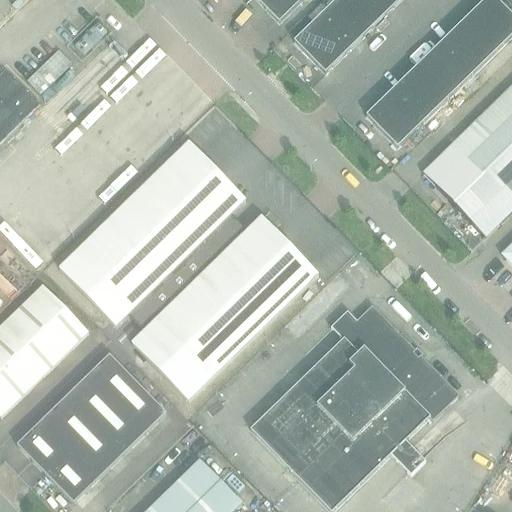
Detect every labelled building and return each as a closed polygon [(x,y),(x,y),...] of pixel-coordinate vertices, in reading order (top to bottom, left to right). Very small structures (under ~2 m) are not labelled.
[(304,0),(254,0),(278,25),(304,0)] [(338,0),(293,44),(325,76),(402,0),(338,0)] [(397,150),(422,126),(511,37),(511,18),(494,0),(486,0),(366,118),(397,150)] [(5,72),(0,76),(0,145),(39,107),(5,72)] [(511,212),(511,88),(422,176),(485,240),(511,212)] [(245,203),(188,145),(59,272),(115,330),(129,316),(233,215),(245,203)] [(145,333),(249,231),(233,215),(129,316),(145,333)] [(131,346),(188,404),(318,278),(261,220),(249,231),(145,333),(131,346)] [(511,245),(501,257),(511,268),(511,245)] [(42,288),(0,329),(0,419),(1,420),(88,335),(42,288)] [(414,352),(372,309),(356,324),(347,313),(330,330),(342,342),(250,433),(327,511),(334,511),(390,458),(410,478),(425,464),(405,443),(428,420),(432,424),(459,398),(420,359),(422,357),(416,350),(414,352)] [(73,506),(146,436),(166,416),(109,358),(16,448),(73,506)] [(235,511),(242,506),(199,462),(148,511),(235,511)]
